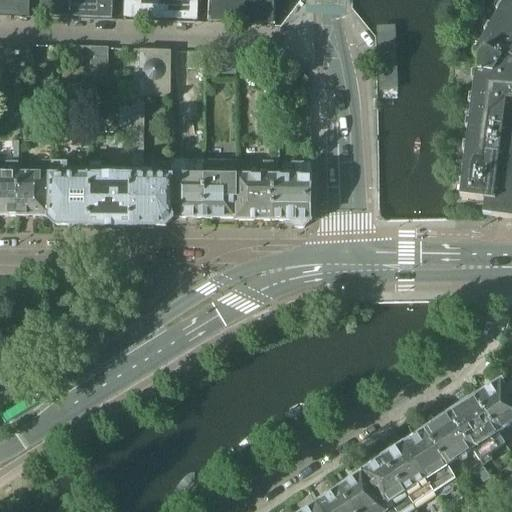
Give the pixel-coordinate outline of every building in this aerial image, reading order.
[(0,0),(0,17),(37,18),(37,0),(0,0)] [(133,0),(132,0),(131,22),(203,24),(204,2),(133,0)] [(511,219),(511,0),(507,0),(474,58),(480,62),(479,72),(476,72),(461,194),(461,199),(494,203),(492,217),(511,219)] [(47,1),(47,17),(118,20),(119,4),(47,1)] [(214,3),(214,25),(278,25),(278,4),(214,3)] [(385,103),(403,103),(403,30),(384,30),(385,103)] [(12,45),(0,45),(0,67),(11,67),(11,75),(29,75),(30,46),(12,45)] [(91,76),(91,48),(76,48),(75,82),(91,82),(91,76)] [(107,77),(107,49),(91,48),(91,76),(107,77)] [(171,63),(171,51),(143,50),(141,50),(141,55),(134,55),(133,77),(132,171),(131,226),(133,227),(166,227),(171,221),(172,164),(153,163),(153,171),(143,171),(144,98),(170,98),(171,63)] [(203,53),(187,53),(186,69),(202,70),(203,53)] [(285,83),(284,62),(274,63),(275,84),(285,83)] [(0,217),(18,217),(18,173),(19,142),(13,142),(13,153),(0,152),(0,217)] [(204,174),(204,161),(204,160),(201,159),(197,158),(193,158),(190,158),(188,159),(188,164),(172,164),(171,221),(172,221),(172,219),(203,219),(204,174)] [(51,220),(52,162),(50,162),(50,160),(29,160),(29,173),(18,173),(18,217),(50,217),(50,219),(51,220)] [(204,174),(203,219),(236,220),(237,161),(204,161),(204,174)] [(237,161),(236,220),(236,221),(273,222),(273,177),(274,168),(274,162),(237,161)] [(89,226),(90,169),(69,169),(69,162),(52,162),(51,220),(56,226),(71,226),(71,227),(76,227),(76,226),(88,226),(89,226)] [(131,226),(132,171),(103,170),(103,163),(90,163),(90,169),(89,226),(88,226),(88,227),(108,227),(108,228),(114,228),(114,227),(134,228),(133,227),(131,226)] [(311,183),(311,164),(283,164),(283,177),(273,177),(273,222),(292,222),(292,224),(295,227),(304,227),(307,224),(308,222),(311,222),(311,220),(311,183)] [(474,399),(505,446),(511,441),(511,400),(501,383),(474,399)] [(505,446),(474,399),(449,416),(472,452),(479,463),(505,446)] [(472,452),(449,416),(424,432),(448,468),(472,452)] [(455,480),(448,468),(424,432),(403,445),(434,493),(439,501),(449,495),(444,487),(455,480)] [(434,493),(403,445),(403,444),(382,458),(382,459),(414,506),(434,493)] [(405,511),(414,506),(382,459),(361,473),(362,474),(387,511),(405,511)] [(480,479),(487,474),(480,464),(473,468),(480,479)] [(387,511),(362,474),(339,489),(354,511),(387,511)] [(487,474),(480,479),(483,483),(490,479),(487,474)] [(354,511),(339,489),(317,504),(317,505),(321,511),(354,511)]
